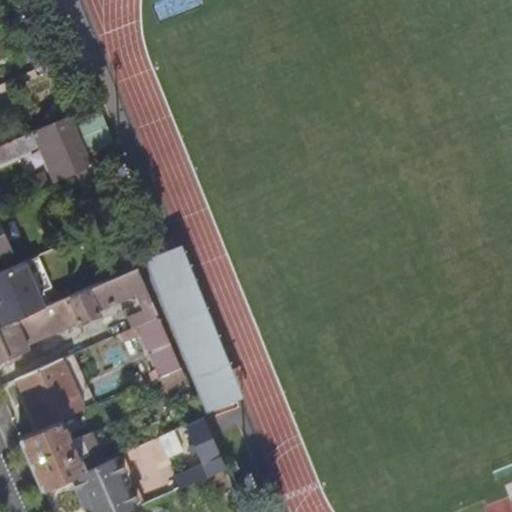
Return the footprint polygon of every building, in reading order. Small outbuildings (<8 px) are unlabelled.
[(76,119),(90,151),(115,140),(102,109),(76,119)] [(0,148),(0,163),(39,146),(56,184),(64,180),(79,173),(93,167),(71,117),(0,148)] [(79,173),(103,227),(117,221),(93,167),(79,173)] [(42,175),(33,179),(38,191),(47,187),(42,175)] [(103,227),(107,238),(122,232),(117,221),(103,227)] [(0,257),(11,253),(0,228),(0,257)] [(145,250),(148,257),(164,250),(166,256),(173,254),(167,241),(145,250)] [(148,257),(150,263),(144,265),(205,405),(211,402),(214,408),(230,401),(228,395),(233,393),(173,254),(166,256),(164,250),(148,257)] [(30,256),(0,268),(0,315),(2,321),(48,303),(30,256)] [(141,259),(144,265),(150,263),(148,257),(141,259)] [(137,269),(0,328),(0,363),(27,351),(25,346),(98,314),(97,310),(134,293),(142,312),(128,318),(133,330),(136,329),(159,318),(137,269)] [(136,329),(155,372),(149,375),(152,382),(159,379),(182,369),(159,318),(136,329)] [(120,336),(124,344),(134,340),(130,331),(120,336)] [(61,362),(83,411),(93,406),(72,357),(61,362)] [(17,381),(39,430),(61,421),(83,411),(61,362),(17,381)] [(159,379),(165,395),(188,385),(182,369),(159,379)] [(230,401),(214,408),(217,415),(239,405),(233,393),(228,395),(230,401)] [(205,405),(207,411),(214,408),(211,402),(205,405)] [(187,427),(195,444),(189,448),(192,455),(198,453),(203,463),(174,477),(177,484),(173,486),(175,492),(204,479),(226,470),(203,419),(187,427)] [(20,441),(42,491),(70,479),(101,465),(95,451),(87,455),(80,440),(71,443),(61,422),(20,441)] [(175,432),(130,452),(133,460),(178,439),(175,432)] [(101,465),(70,479),(84,511),(114,511),(136,503),(117,458),(101,465)] [(204,479),(209,491),(231,482),(226,470),(204,479)] [(229,505),(232,511),(243,511),(239,501),(229,505)] [(136,503),(114,511),(130,511),(139,508),(136,503)]
